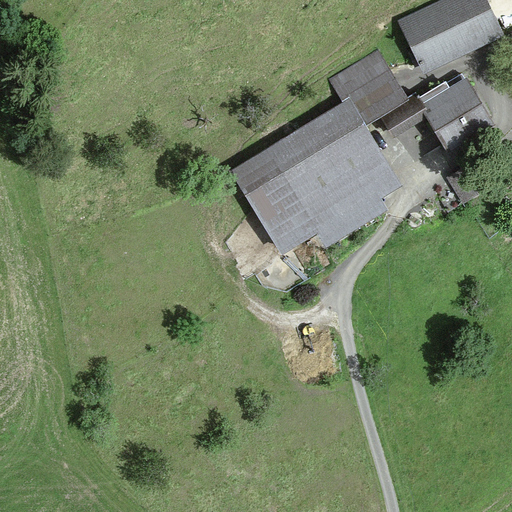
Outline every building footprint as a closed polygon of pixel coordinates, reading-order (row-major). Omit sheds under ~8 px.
[(412,46),(404,49),(412,67),(419,64),(419,66),(421,65),(423,68),(495,33),(479,0),(456,0),(403,27),(412,46)] [(444,147),(487,121),(464,83),(448,92),(443,84),(418,99),(416,96),(414,97),(413,94),(378,115),(391,137),(425,116),(444,147)] [(347,105),(344,107),(233,175),(279,250),(314,228),(320,238),(377,203),(370,192),(392,179),(347,105)] [(376,136),(378,135),(381,134),(382,131),(383,128),(382,125),(380,123),(377,121),(374,121),(372,122),(369,124),(368,126),(368,129),(368,132),(372,136),(376,136)] [(445,209),(486,184),(472,163),(449,177),(453,184),(436,194),(445,209)]
